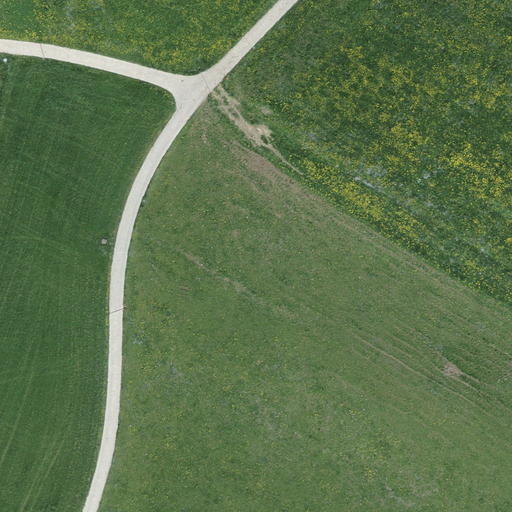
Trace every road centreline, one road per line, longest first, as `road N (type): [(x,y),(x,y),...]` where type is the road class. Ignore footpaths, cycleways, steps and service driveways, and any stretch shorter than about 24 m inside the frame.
road 1 (track): [(194,93),(154,156),(120,243),(108,458),(89,511)]
road 2 (track): [(194,93),(83,63),(0,54)]
road 3 (track): [(286,0),(194,93)]
